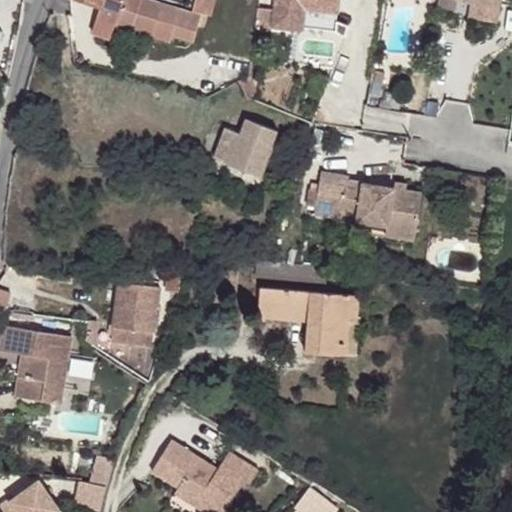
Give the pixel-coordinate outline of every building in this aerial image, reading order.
[(82,0),(100,7),(96,18),(115,25),(170,42),(172,35),(192,40),(199,15),(149,0),(82,0)] [(195,0),(193,10),(211,15),(214,0),(195,0)] [(337,11),(337,0),(275,0),(275,4),(303,7),(337,11)] [(500,0),(471,0),(471,2),(469,17),(496,21),(500,0)] [(302,25),(303,7),(275,4),(273,23),(302,25)] [(268,8),(257,7),(255,29),(266,30),(268,8)] [(115,25),(96,18),(91,33),(110,40),(115,25)] [(344,33),(346,24),(336,19),(335,29),(344,33)] [(385,73),(376,71),(373,81),(383,82),(385,73)] [(251,75),(240,80),(248,97),(251,98),(256,90),(251,75)] [(278,130),(246,117),(240,132),(225,126),(214,156),(229,161),(229,163),(261,175),(278,130)] [(330,131),(314,128),(311,142),(327,146),(330,131)] [(321,171),(316,206),(314,214),(342,218),(343,213),(357,215),(356,220),(416,231),(422,193),(348,180),(349,176),(321,171)] [(316,206),(318,190),(308,188),(306,205),(316,206)] [(416,231),(356,220),(355,230),(414,241),(416,231)] [(323,265),(257,262),(256,275),(322,280),(323,265)] [(166,290),(179,291),(181,268),(168,271),(166,290)] [(111,339),(152,344),(160,287),(119,281),(111,339)] [(357,319),(359,295),(260,286),(258,316),(307,320),(308,315),(321,316),(318,352),(345,354),(348,318),(357,319)] [(0,308),(6,309),(11,293),(0,289),(0,308)] [(305,351),(318,352),(321,316),(308,315),(307,320),(305,351)] [(348,318),(345,354),(354,355),(357,319),(348,318)] [(97,321),(89,320),(86,339),(96,345),(97,321)] [(16,395),(61,402),(71,335),(4,325),(1,350),(23,353),(29,354),(26,376),(19,375),(16,395)] [(29,354),(23,353),(19,375),(26,376),(29,354)] [(250,483),(259,469),(229,451),(218,468),(210,463),(207,468),(194,460),(197,455),(172,439),(152,471),(178,487),(175,492),(196,506),(202,497),(224,511),(245,479),(250,483)] [(194,460),(207,468),(210,463),(197,455),(194,460)] [(90,483),(106,486),(113,459),(98,456),(90,483)] [(46,490),(39,480),(10,501),(15,507),(7,511),(56,511),(60,510),(49,495),(46,490)] [(81,482),(75,505),(100,511),(106,486),(90,483),(81,482)] [(301,511),(334,511),(338,507),(309,487),(295,507),(301,511)] [(206,511),(223,511),(224,511),(202,497),(196,506),(206,511)] [(5,511),(7,511),(15,507),(10,501),(11,500),(10,498),(1,505),(5,511)]
